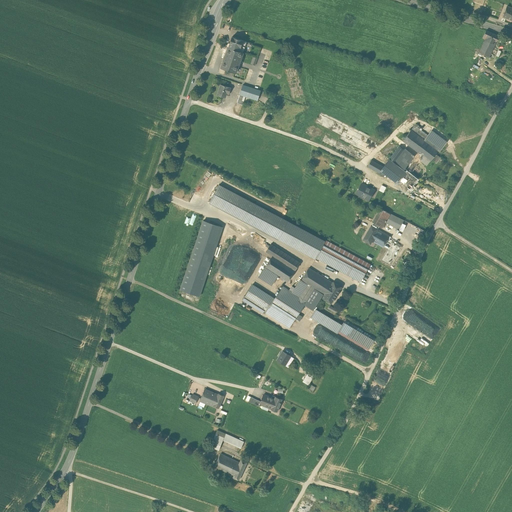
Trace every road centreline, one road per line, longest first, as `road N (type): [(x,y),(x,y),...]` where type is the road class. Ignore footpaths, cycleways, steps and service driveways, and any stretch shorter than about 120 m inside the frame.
road 1 (secondary): [(65,467),(225,0)]
road 2 (residential): [(511,87),(293,511)]
